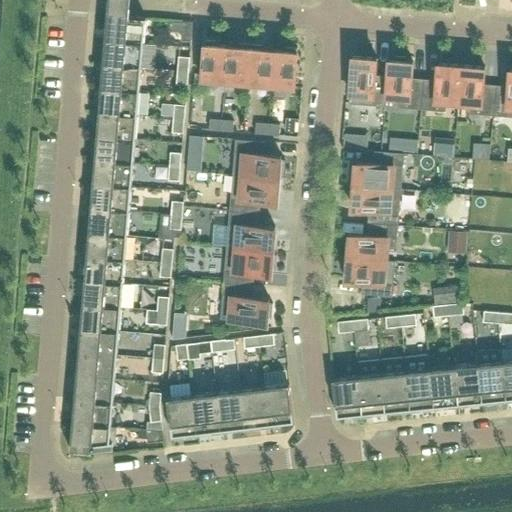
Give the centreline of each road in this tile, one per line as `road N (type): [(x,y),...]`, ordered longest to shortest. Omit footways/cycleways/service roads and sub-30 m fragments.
road 1 (residential): [(80,0),(41,473),(65,484),(322,455)]
road 2 (residential): [(322,455),(310,318),(332,22)]
road 3 (residential): [(322,455),(511,437)]
road 4 (residential): [(511,37),(332,22)]
road 5 (residential): [(332,22),(178,5)]
